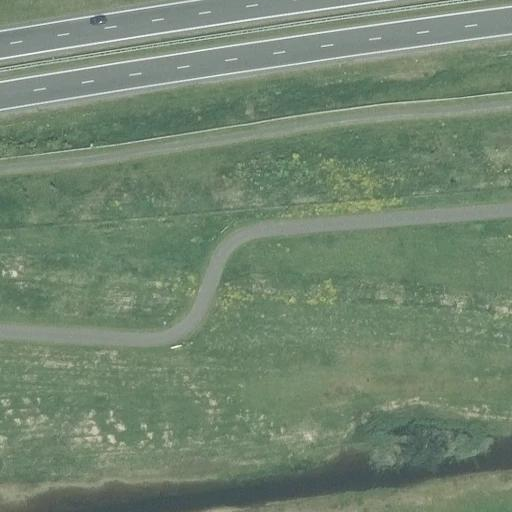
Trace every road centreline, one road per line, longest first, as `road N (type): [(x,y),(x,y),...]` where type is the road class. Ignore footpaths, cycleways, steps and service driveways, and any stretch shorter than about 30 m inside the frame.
road 1 (trunk): [(0,100),(511,21)]
road 2 (trunk): [(305,0),(0,49)]
